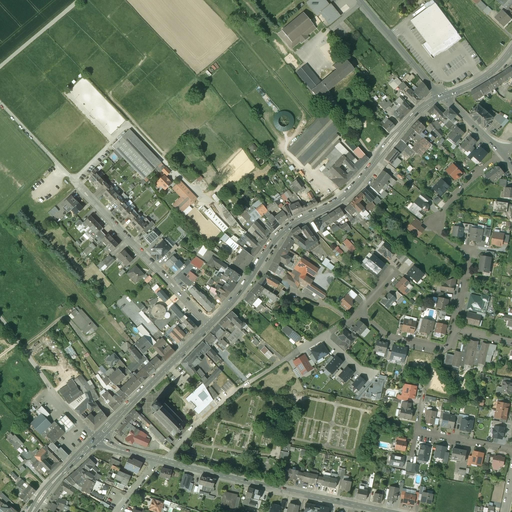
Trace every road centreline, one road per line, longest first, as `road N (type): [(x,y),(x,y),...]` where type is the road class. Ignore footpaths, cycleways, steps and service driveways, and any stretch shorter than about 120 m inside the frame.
road 1 (secondary): [(210,324),(281,232),(344,196),(411,117),(443,95)]
road 2 (residential): [(359,312),(227,396),(165,462)]
road 3 (secondary): [(386,511),(165,462)]
road 4 (residential): [(210,324),(72,180)]
road 5 (secondary): [(96,439),(210,324)]
road 6 (tertiary): [(443,95),(361,0)]
